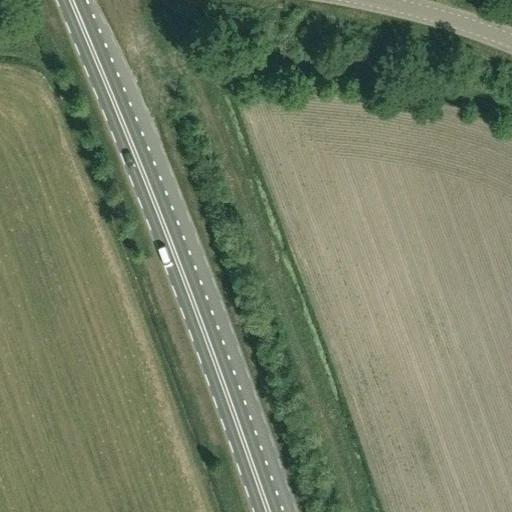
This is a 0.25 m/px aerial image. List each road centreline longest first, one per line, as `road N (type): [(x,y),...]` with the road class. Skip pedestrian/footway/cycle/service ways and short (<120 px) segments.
road 1 (primary): [(266,511),(70,0)]
road 2 (unclassified): [(511,43),(463,21),(369,0)]
